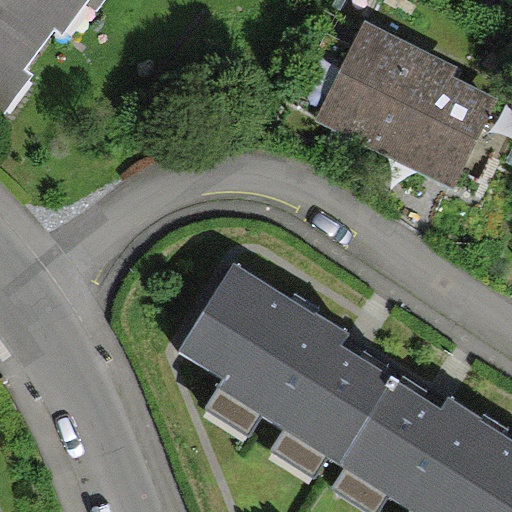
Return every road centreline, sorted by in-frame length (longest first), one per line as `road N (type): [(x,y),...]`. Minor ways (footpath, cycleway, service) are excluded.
road 1 (residential): [(30,301),(161,188),(225,173),(304,187),(511,325)]
road 2 (residential): [(127,511),(30,301)]
